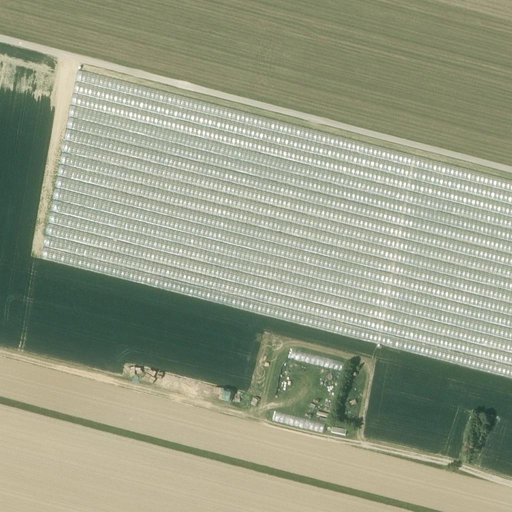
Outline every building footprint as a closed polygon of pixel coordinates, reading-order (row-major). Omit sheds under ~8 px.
[(111,372),(154,383),(156,373),(113,363),(111,372)] [(246,385),(254,387),(257,372),(249,370),(246,385)] [(344,387),(354,390),(359,376),(349,372),(344,387)] [(239,404),(242,394),(204,385),(201,395),(239,404)] [(435,411),(439,397),(422,391),(418,406),(435,411)] [(321,415),(327,416),(331,398),(325,397),(321,415)] [(343,406),(338,421),(352,425),(357,411),(343,406)] [(439,453),(458,457),(462,440),(443,435),(439,453)]
